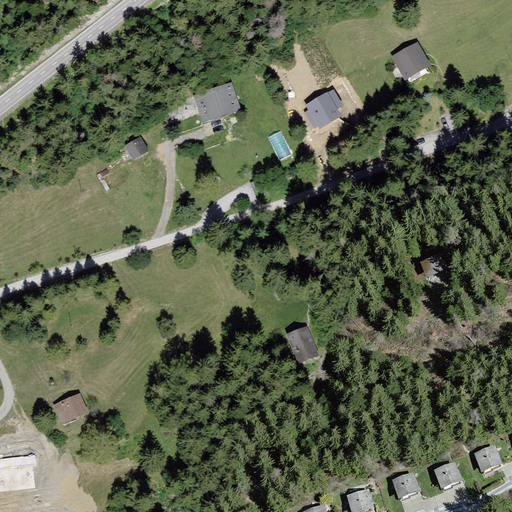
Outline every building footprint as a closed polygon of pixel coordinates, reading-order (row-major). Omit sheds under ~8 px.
[(418,40),(392,54),(405,79),(431,64),(418,40)] [(242,115),(232,84),(194,96),(204,127),(242,115)] [(342,105),(334,89),(305,105),(307,109),(304,111),(313,128),(319,125),(320,127),(340,116),(336,108),(342,105)] [(141,137),(124,146),(133,161),(149,152),(141,137)] [(440,253),(420,262),(427,278),(447,269),(440,253)] [(307,326),(286,334),(298,363),(319,355),(307,326)] [(81,393),(53,405),(62,424),(89,412),(81,393)] [(477,452),(483,472),(502,466),(496,446),(477,452)] [(435,470),(441,489),(462,483),(457,464),(435,470)] [(391,480),(398,501),(421,493),(414,472),(391,480)] [(346,497),(351,511),(369,511),(376,510),(369,489),(346,497)]
